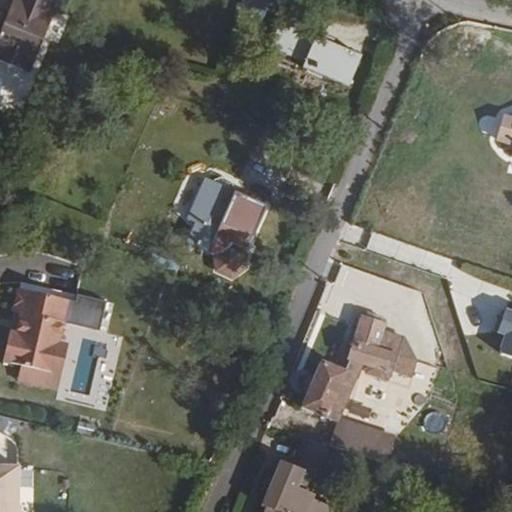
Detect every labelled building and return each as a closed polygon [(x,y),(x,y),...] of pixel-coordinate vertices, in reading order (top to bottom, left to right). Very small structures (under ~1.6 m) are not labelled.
[(0,60),(25,72),(54,10),(51,9),(55,0),(11,0),(6,11),(0,8),(0,60)] [(277,23),(278,54),(312,52),(311,37),(305,37),(304,22),(277,23)] [(302,67),(349,87),(363,54),(316,35),(302,67)] [(349,95),(367,103),(377,79),(359,72),(349,95)] [(345,130),(355,106),(323,92),(313,116),(345,130)] [(511,118),(503,116),(496,141),(511,145),(511,118)] [(196,225),(216,234),(234,195),(235,193),(232,186),(218,181),(211,183),(205,180),(186,220),(196,225)] [(245,269),(244,253),(265,206),(235,193),(216,234),(196,225),(189,241),(214,254),(216,271),(231,279),(245,269)] [(21,281),(19,289),(75,302),(77,294),(21,281)] [(75,302),(19,289),(13,311),(21,313),(16,334),(9,332),(3,361),(51,373),(57,343),(62,323),(69,324),(75,302)] [(511,309),(506,307),(496,333),(503,336),(497,351),(511,356),(511,309)] [(320,362),(300,408),(335,424),(326,447),(340,451),(388,467),(398,437),(340,418),(364,361),(371,363),(369,369),(387,375),(389,369),(409,375),(414,362),(402,338),(381,332),(383,325),(379,324),(381,317),(367,314),(365,320),(361,319),(348,360),(350,360),(344,373),(320,362)] [(67,346),(57,343),(51,373),(60,376),(67,346)] [(57,390),(60,376),(20,366),(16,380),(57,390)] [(294,467),(279,460),(260,507),(265,509),(263,511),(327,511),(329,507),(311,498),(313,495),(304,491),(298,488),(305,472),(311,475),(327,482),(340,451),(326,447),(305,441),(294,467)] [(0,511),(18,511),(18,466),(0,466),(0,511)] [(311,475),(305,472),(298,488),(304,491),(311,475)]
